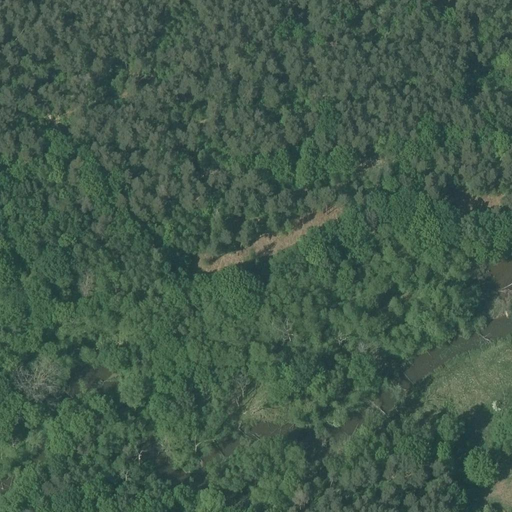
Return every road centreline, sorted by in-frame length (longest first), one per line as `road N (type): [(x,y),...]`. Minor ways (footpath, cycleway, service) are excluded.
road 1 (track): [(511,159),(102,196)]
road 2 (track): [(511,154),(312,49),(296,32)]
road 3 (track): [(467,52),(440,18),(296,32)]
road 4 (track): [(341,175),(289,0)]
road 5 (track): [(130,223),(0,307)]
road 6 (track): [(0,60),(87,173)]
